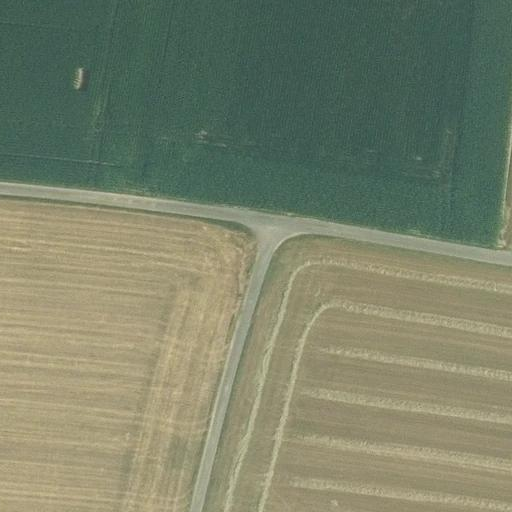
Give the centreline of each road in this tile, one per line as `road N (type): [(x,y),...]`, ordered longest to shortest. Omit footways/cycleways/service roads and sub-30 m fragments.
road 1 (track): [(198,511),(281,222)]
road 2 (track): [(281,222),(0,187)]
road 3 (track): [(281,222),(511,257)]
